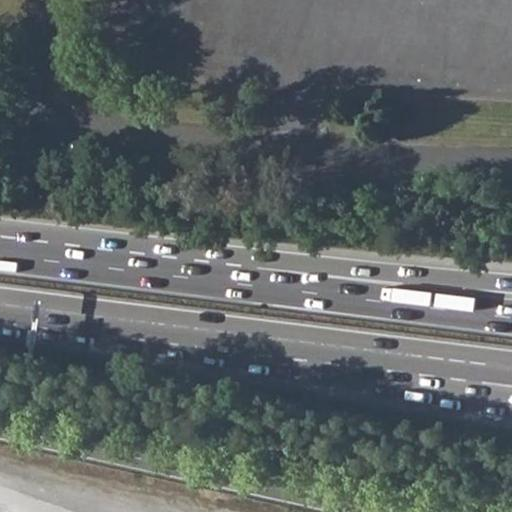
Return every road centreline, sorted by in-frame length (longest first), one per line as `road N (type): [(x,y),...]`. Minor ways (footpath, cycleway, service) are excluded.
road 1 (trunk): [(0,303),(436,357)]
road 2 (trunk): [(511,284),(258,258),(214,282)]
road 3 (trunk): [(511,317),(214,282)]
road 4 (trunk): [(214,282),(0,254)]
